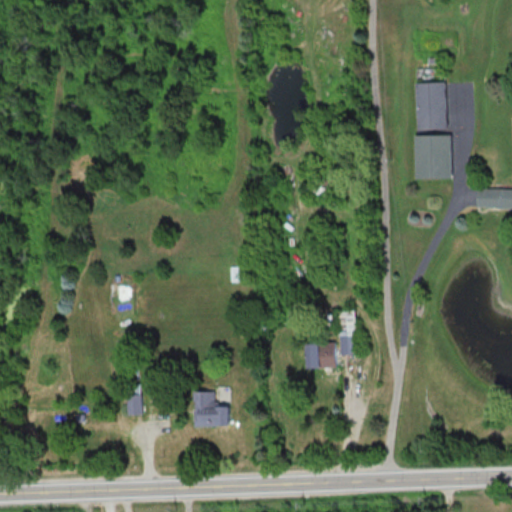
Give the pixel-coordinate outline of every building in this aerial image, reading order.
[(415,82),(417,128),(447,127),(445,81),(415,82)] [(414,134),(415,177),(451,177),(451,134),(414,134)] [(511,207),(511,187),(477,187),(476,206),(511,207)] [(356,353),(355,310),(339,310),(341,354),(356,353)] [(307,367),(336,366),(335,342),(306,343),(307,367)] [(130,414),(143,413),(142,383),(129,384),(130,414)] [(231,424),(231,405),(216,406),(216,390),(195,390),(196,425),(231,424)]
